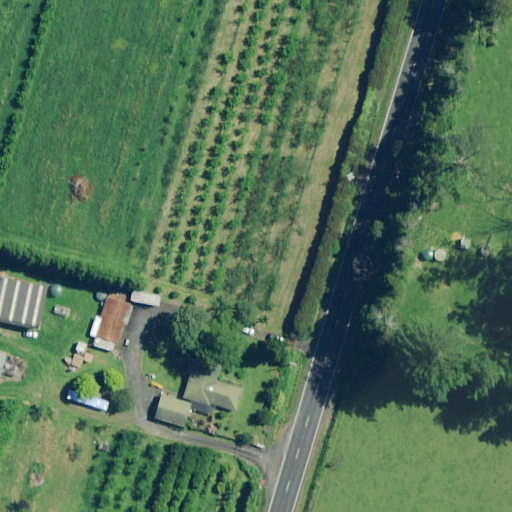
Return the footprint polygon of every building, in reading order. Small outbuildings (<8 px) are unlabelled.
[(49,288),(2,277),(0,284),(0,321),(39,330),(49,288)] [(126,296),(111,291),(101,318),(97,316),(91,336),(97,338),(95,346),(115,353),(131,306),(124,303),(126,296)] [(81,368),(83,361),(92,364),(94,356),(86,353),(89,345),(78,341),(70,364),(81,368)] [(219,375),(194,368),(184,400),(162,393),(155,417),(184,426),(189,409),(193,410),(213,416),(217,405),(238,412),(244,391),(217,382),(219,375)] [(113,407),(103,381),(93,384),(104,411),(113,407)]
